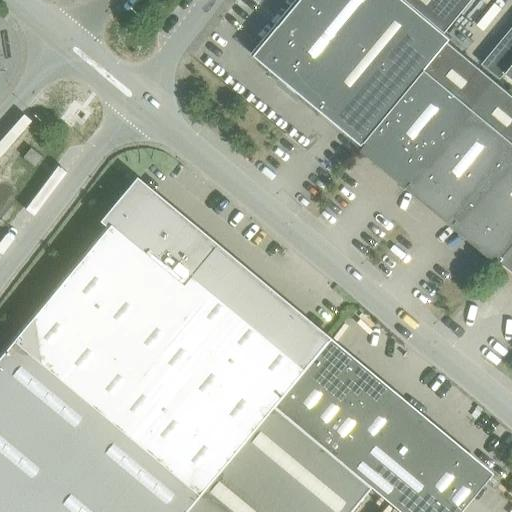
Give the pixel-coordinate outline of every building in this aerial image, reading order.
[(252,55),(362,145),(425,69),(447,42),(451,38),(405,0),(300,0),(255,55),(253,54),(252,55)] [(407,0),(446,32),(472,0),(407,0)] [(425,69),(362,145),(361,146),(500,261),(511,245),(511,96),(447,42),(425,69)] [(41,157),(30,148),(22,157),(33,166),(41,157)] [(344,511),(367,485),(398,511),(456,511),(485,478),(493,484),(494,484),(496,483),(495,481),(484,471),(128,175),(125,174),(124,177),(125,179),(132,184),(103,219),(107,223),(12,338),(11,338),(0,351),(0,511),(344,511)] [(511,245),(500,261),(511,270),(511,245)]
